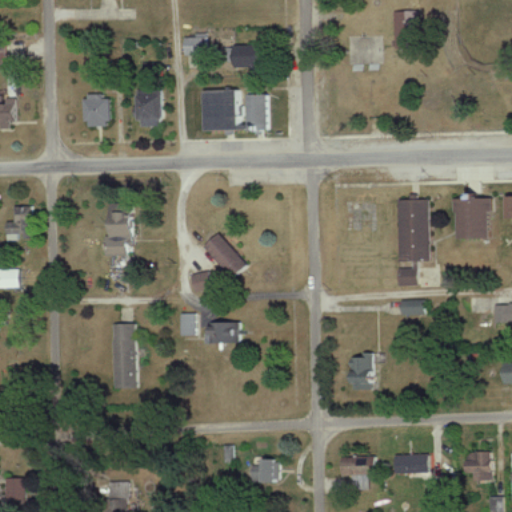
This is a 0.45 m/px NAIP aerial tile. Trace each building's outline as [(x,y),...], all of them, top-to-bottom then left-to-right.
[(188,34),(188,55),(211,55),(211,34),(188,34)] [(269,45),(238,45),(238,66),(269,66),(269,45)] [(143,91),(143,125),(169,125),(169,91),(143,91)] [(258,129),(275,129),(274,95),(257,95),(258,129)] [(0,98),(0,124),(22,124),(22,98),(0,98)] [(88,98),(88,126),(115,126),(115,98),(88,98)] [(463,237),(499,237),(499,197),(463,197),(463,237)] [(403,199),(404,284),(436,283),(435,198),(403,199)] [(117,203),(117,255),(141,255),(141,203),(117,203)] [(11,223),(11,239),(35,239),(35,206),(18,206),(18,223),(11,223)] [(211,247),(240,277),(255,262),(226,232),(211,247)] [(24,288),(24,268),(3,268),(4,288),(24,288)] [(511,302),(499,303),(499,328),(511,327),(511,302)] [(203,335),(203,313),(186,313),(186,335),(203,335)] [(140,323),(118,323),(119,389),(141,388),(140,323)] [(398,455),(398,478),(434,478),(434,455),(398,455)] [(380,476),(380,457),(345,457),(345,476),(380,476)]
